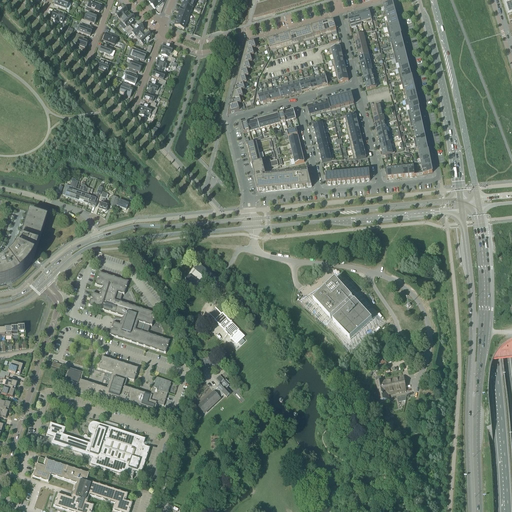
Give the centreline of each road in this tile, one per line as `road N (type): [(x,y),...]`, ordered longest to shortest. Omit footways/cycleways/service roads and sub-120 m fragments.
road 1 (motorway): [(423,0),(485,259),(504,511)]
road 2 (motorway): [(446,0),(470,86),(511,338)]
road 3 (secondary): [(479,511),(478,208)]
road 4 (secondary): [(462,210),(472,316),(471,511)]
road 5 (residential): [(418,376),(430,332),(402,286),(377,273),(254,247)]
road 6 (residential): [(397,0),(439,178),(380,186)]
road 7 (secondary): [(251,219),(130,227),(71,249),(41,275)]
road 8 (secondary): [(47,281),(93,245),(252,227)]
road 9 (secondary): [(461,200),(251,219)]
road 10 (secondary): [(252,227),(462,210)]
road 11 (secondary): [(419,0),(461,200)]
road 12 (secondary): [(477,198),(433,0)]
road 13 (motorway): [(511,188),(469,0)]
road 14 (residential): [(160,38),(198,53),(338,12)]
road 15 (residential): [(335,2),(205,42),(163,26)]
road 16 (residential): [(250,208),(230,124),(297,100)]
road 17 (residential): [(0,484),(42,353)]
